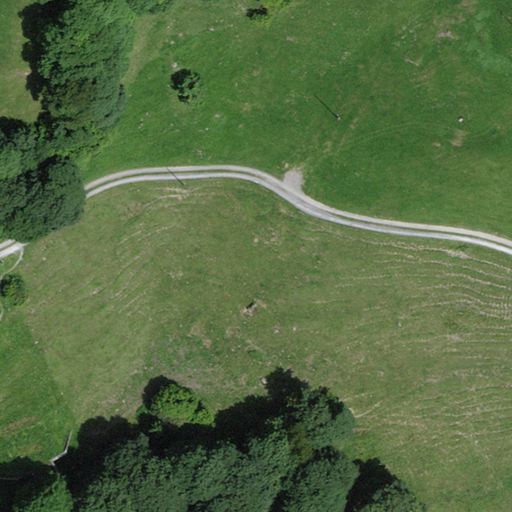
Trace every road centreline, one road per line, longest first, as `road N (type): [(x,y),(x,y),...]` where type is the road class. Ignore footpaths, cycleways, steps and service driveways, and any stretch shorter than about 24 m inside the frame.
road 1 (track): [(0,248),(92,185),(121,175),(233,169),(325,213),(511,247)]
road 2 (track): [(282,192),(300,162),(335,139),(411,125),(451,141),(494,125),(511,103)]
